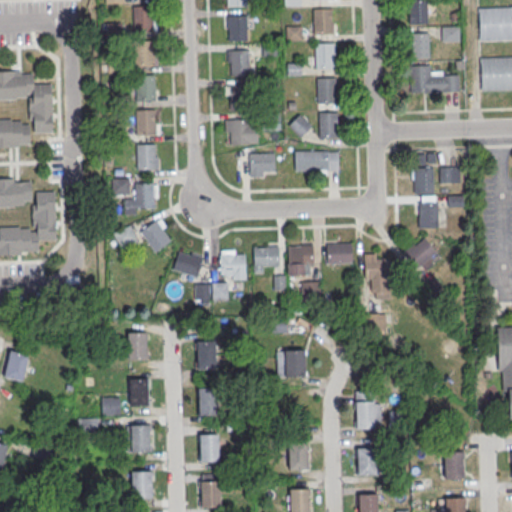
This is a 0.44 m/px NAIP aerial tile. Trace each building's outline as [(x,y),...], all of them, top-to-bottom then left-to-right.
[(407,0),(427,0),(428,24),(408,25),(407,0)] [(132,5),(152,5),(153,30),(133,30),(132,5)] [(477,6),(511,5),(511,39),(478,40),(477,6)] [(312,8),(332,8),(333,33),(313,33),(312,8)] [(227,15),(247,14),(247,39),(227,40),(227,15)] [(106,24),(122,23),(122,38),(107,38),(106,24)] [(286,27),(302,26),(302,41),(286,41),(286,27)] [(442,27),(459,26),(459,42),(442,43),(442,27)] [(409,34),(429,34),(430,58),(410,59),(409,34)] [(135,40),(155,40),(156,64),(136,65),(135,40)] [(314,43),(334,42),(335,67),(315,68),(314,43)] [(262,45),(276,44),(276,56),(262,57),(262,45)] [(229,50),(249,49),(249,74),(229,75),(229,50)] [(477,57),(511,55),(511,90),(478,91),(477,57)] [(108,59),(123,59),(124,73),(108,73),(108,59)] [(287,64),(301,64),(301,76),(287,76),(287,64)] [(410,67),(430,66),(430,76),(458,75),(458,91),(411,92),(410,67)] [(53,132),(52,82),(33,83),(33,72),(16,72),(16,70),(0,70),(0,147),(12,147),(12,145),(30,145),(29,122),(21,123),(21,119),(0,119),(0,99),(15,99),(15,96),(25,96),(25,92),(32,92),(32,97),(28,97),(29,119),(33,119),(33,132),(53,132)] [(133,75),(153,74),(154,99),(134,99),(133,75)] [(262,77),(277,76),(278,90),(262,91),(262,77)] [(317,79),(336,79),(337,104),(318,104),(317,79)] [(229,85),(249,85),(250,110),(230,110),(229,85)] [(135,109),(155,108),(155,133),(135,134),(135,109)] [(262,114),(280,113),(280,130),(262,131),(262,114)] [(318,114),(338,113),(338,138),(319,139),(318,114)] [(300,115),(311,126),(300,137),(289,126),(300,115)] [(225,121),(249,120),(250,124),(257,124),(257,144),(231,145),(230,132),(225,132),(225,121)] [(110,124),(125,123),(126,137),(111,138),(110,124)] [(136,144),(156,143),(156,168),(136,169),(136,144)] [(295,152),(338,151),(339,171),(296,172),(295,152)] [(249,153),(274,152),(274,172),(249,173),(249,153)] [(457,183),(457,166),(439,166),(439,183),(457,183)] [(414,169),(433,169),(434,194),(415,195),(414,169)] [(54,191),(55,240),(37,241),(37,251),(20,252),(20,254),(0,254),(0,178),(12,178),(12,180),(30,179),(31,201),(23,201),(23,205),(0,205),(0,225),(18,225),(18,228),(28,228),(28,232),(35,232),(35,227),(31,227),(30,204),(35,204),(34,191),(54,191)] [(111,179),(128,179),(129,194),(112,195),(111,179)] [(134,184),(154,183),(155,208),(135,209),(135,215),(124,215),(124,200),(135,200),(134,184)] [(462,206),(463,195),(448,194),(447,205),(462,206)] [(418,202),(437,202),(438,227),(419,227),(418,202)] [(155,221),(170,241),(154,253),(139,232),(155,221)] [(136,240),(129,225),(113,233),(120,248),(136,240)] [(406,252),(417,267),(437,252),(426,237),(406,252)] [(326,244),(351,243),(352,263),(327,264),(326,244)] [(288,246),(313,245),(314,265),(289,265),(288,246)] [(254,247),(279,246),(279,266),(254,267),(254,247)] [(178,251),(202,258),(197,277),(173,270),(178,251)] [(365,254),(376,254),(376,259),(389,259),(390,278),(389,278),(389,292),(371,293),(371,279),(365,279),(365,254)] [(220,255),(245,255),(245,274),(220,275),(220,255)] [(283,289),(283,276),(274,276),(274,289),(283,289)] [(320,281),(299,281),(299,299),(320,299),(320,281)] [(270,332),(285,332),(285,318),(270,318),(270,332)] [(127,333),(147,332),(148,359),(128,360),(127,333)] [(196,343),(216,342),(217,369),(197,370),(196,343)] [(9,349),(28,353),(21,380),(3,375),(9,349)] [(277,377),(304,377),(304,349),(277,349),(277,377)] [(128,380),(148,379),(149,406),(129,407),(128,380)] [(198,389),(217,388),(218,415),(199,416),(198,389)] [(0,394),(17,399),(10,425),(0,422),(0,394)] [(119,415),(119,396),(101,396),(101,415),(119,415)] [(356,403),(374,402),(375,429),(357,429),(356,403)] [(389,424),(399,424),(399,413),(389,413),(389,424)] [(97,428),(96,418),(85,418),(86,429),(97,428)] [(130,426),(149,425),(150,452),(130,453),(130,426)] [(199,435),(219,434),(220,461),(200,462),(199,435)] [(34,459),(49,457),(46,440),(31,442),(34,459)] [(289,444),(307,444),(308,470),(290,471),(289,444)] [(358,449),(376,449),(377,476),(358,476),(358,449)] [(445,452),(463,452),(464,479),(446,479),(445,452)] [(131,473),(151,472),(152,499),(132,500),(131,473)] [(200,482),(220,481),(221,508),(201,509),(200,482)] [(290,511),(290,490),(308,489),(308,511),(290,511)] [(359,511),(359,495),(377,495),(377,511),(359,511)] [(447,511),(447,500),(465,499),(465,511),(447,511)]
